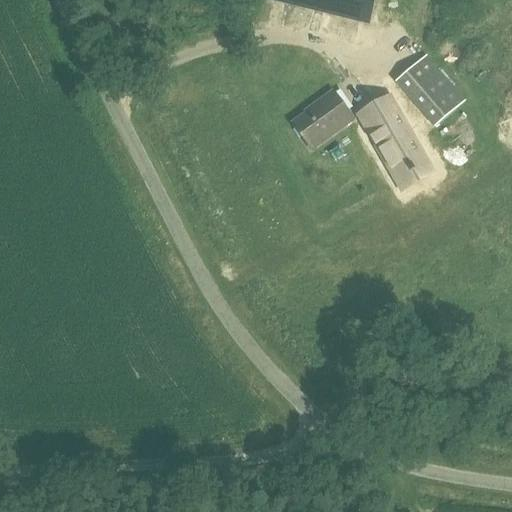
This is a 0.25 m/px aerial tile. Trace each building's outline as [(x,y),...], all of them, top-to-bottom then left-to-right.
[(291,0),(291,2),(370,22),(375,0),(291,0)] [(436,131),(472,109),(439,57),(404,79),(436,131)] [(299,125),(308,136),(351,102),(343,91),(299,125)] [(351,104),(308,138),(323,157),(367,123),(351,104)] [(434,171),(402,106),(387,113),(394,129),(379,137),(402,186),(434,171)]
